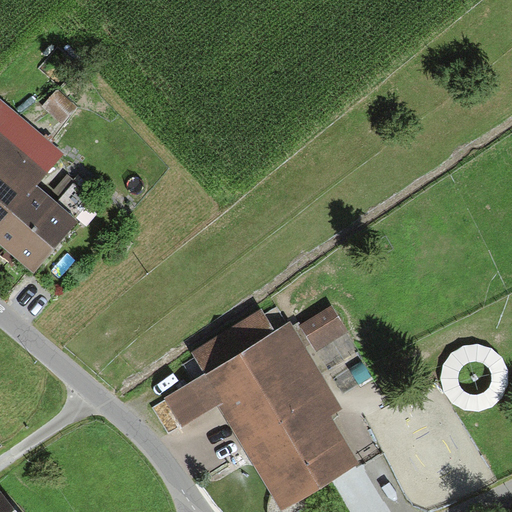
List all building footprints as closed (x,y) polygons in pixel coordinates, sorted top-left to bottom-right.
[(57,128),(71,118),(57,98),(42,108),(57,128)] [(0,234),(34,262),(67,224),(11,177),(42,141),(0,106),(0,234)] [(330,305),(297,325),(309,345),(342,324),(330,305)] [(289,497),(351,460),(323,412),(313,417),(281,362),(301,350),(288,328),(193,385),(206,407),(227,394),(289,497)] [(478,344),(464,346),(451,352),(443,365),(441,378),(444,392),(452,403),(465,410),(479,412),(493,407),(502,397),(508,384),(509,370),(503,357),(490,348),(478,344)] [(15,511),(0,495),(0,511),(15,511)]
